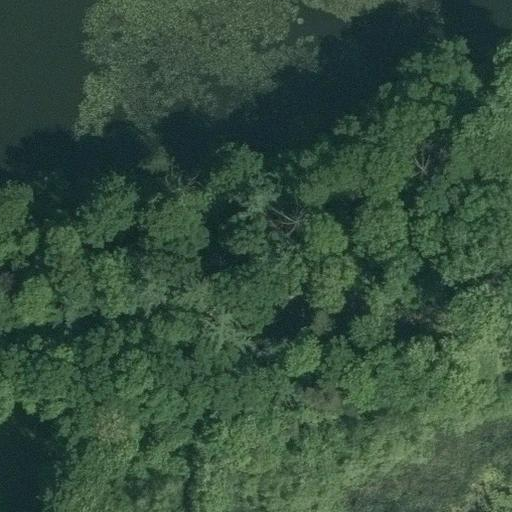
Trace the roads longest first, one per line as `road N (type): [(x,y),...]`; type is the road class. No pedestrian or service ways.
road 1 (track): [(511,331),(249,289),(150,303)]
road 2 (track): [(0,324),(150,303)]
